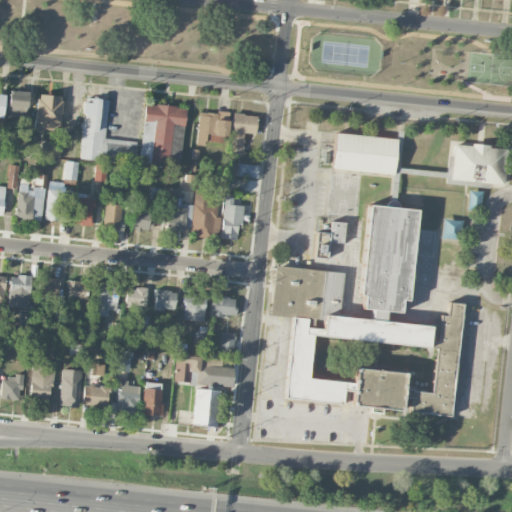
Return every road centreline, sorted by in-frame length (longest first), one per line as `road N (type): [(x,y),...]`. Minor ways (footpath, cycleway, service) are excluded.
road 1 (residential): [(0,58),(511,111)]
road 2 (residential): [(289,0),(241,454)]
road 3 (secondary): [(511,470),(129,442)]
road 4 (residential): [(511,31),(211,0)]
road 5 (residential): [(261,273),(0,245)]
road 6 (motorway): [(168,511),(0,494)]
road 7 (secondary): [(129,442),(0,428)]
road 8 (motorway): [(129,442),(0,441)]
